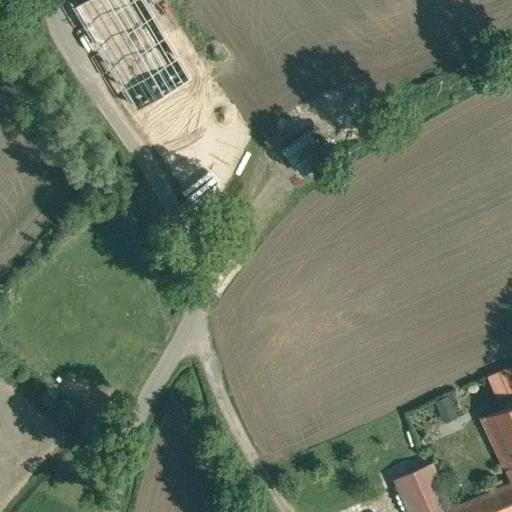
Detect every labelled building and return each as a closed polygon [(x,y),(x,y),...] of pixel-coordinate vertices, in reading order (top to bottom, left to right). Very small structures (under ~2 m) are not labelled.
[(122,13),(112,0),(65,0),(61,4),(87,40),(88,39),(99,55),(133,30),(121,14),(122,13)] [(305,175),(325,160),(306,132),(285,147),(305,175)] [(511,365),(490,375),(499,396),(511,390),(511,365)] [(450,395),(437,400),(445,420),(458,415),(450,395)] [(511,404),(483,416),(508,469),(511,467),(511,404)] [(511,511),(511,481),(453,507),(433,463),(397,478),(412,511),(511,511)]
